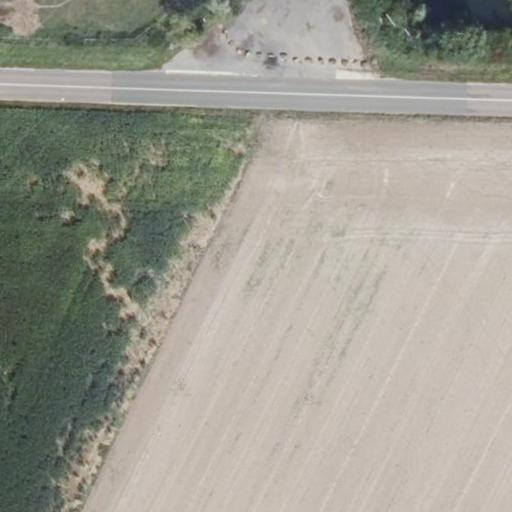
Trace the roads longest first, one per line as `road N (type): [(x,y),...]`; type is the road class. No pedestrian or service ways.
road 1 (secondary): [(511,98),(255,89)]
road 2 (secondary): [(255,89),(0,80)]
